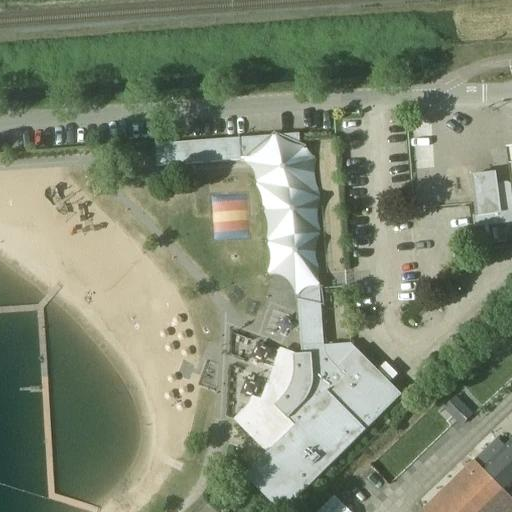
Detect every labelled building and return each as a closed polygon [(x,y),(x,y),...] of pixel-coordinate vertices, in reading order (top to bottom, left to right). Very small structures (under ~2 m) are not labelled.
[(283,166),(288,166),(289,184),(310,182),(307,149),(301,149),(300,135),(156,145),(157,167),(282,158),(283,166)] [(473,177),(478,217),(478,218),(474,219),(474,217),(473,218),(475,229),(478,229),(480,229),(510,225),(510,224),(511,224),(511,196),(511,187),(496,189),(494,174),(473,177)] [(507,243),(506,231),(482,234),(484,246),(507,243)] [(281,511),(284,511),(366,431),(401,396),(350,345),(324,347),(320,286),(298,288),(303,356),(295,357),(282,352),(260,410),(250,407),(236,421),(270,455),(247,478),(281,511)] [(444,410),(455,422),(468,410),(456,398),(444,410)] [(511,443),(506,450),(497,441),(424,511),(511,511),(511,501),(507,495),(511,490),(511,443)] [(348,511),(334,498),(319,511),(348,511)]
